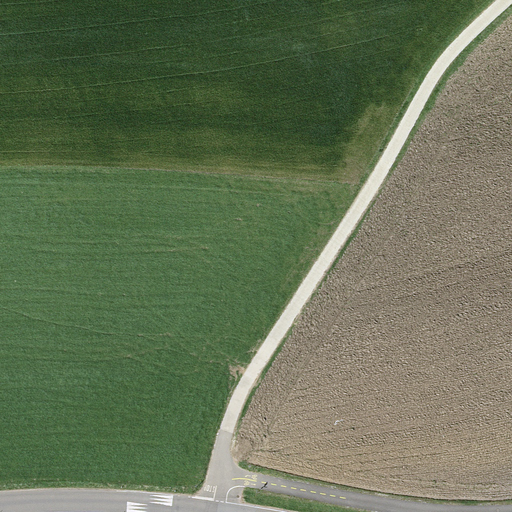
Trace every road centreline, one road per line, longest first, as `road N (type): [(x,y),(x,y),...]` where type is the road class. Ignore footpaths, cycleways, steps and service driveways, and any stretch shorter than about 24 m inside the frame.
road 1 (track): [(504,0),(439,65),(258,364),(218,452),(206,511)]
road 2 (tertiary): [(0,507),(62,502),(181,511)]
